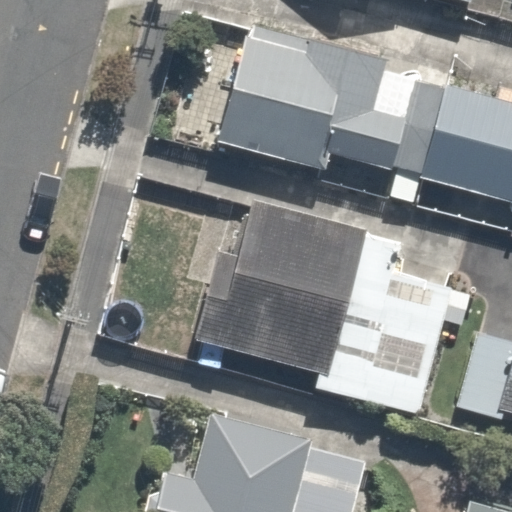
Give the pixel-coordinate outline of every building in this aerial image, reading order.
[(317,161),(321,145),(511,193),(511,99),(382,67),(387,46),(233,7),(201,131),(317,161)] [(388,233),(238,194),(227,192),(207,269),(195,266),(177,335),(302,368),(296,387),(408,416),(445,273),(382,257),(388,233)] [(511,308),(506,330),(465,320),(444,410),(480,418),(483,404),(511,411),(511,308)] [(341,511),(348,485),(287,470),(296,435),(194,410),(179,472),(150,465),(137,511),(341,511)] [(511,511),(511,502),(463,489),(456,487),(449,511),(511,511)]
